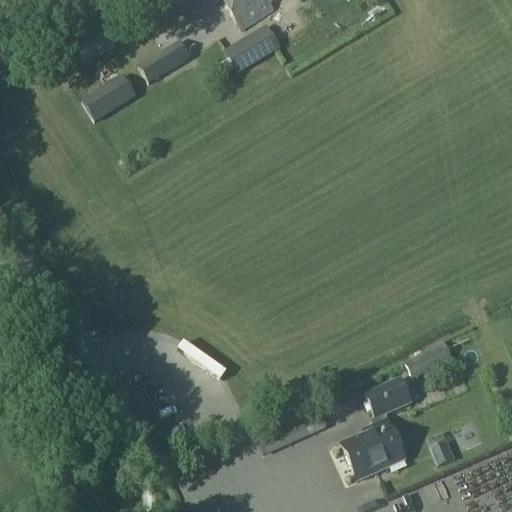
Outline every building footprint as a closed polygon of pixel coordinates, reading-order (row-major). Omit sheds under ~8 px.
[(156,0),(168,26),(198,12),(192,0),(156,0)] [(278,0),(218,0),(240,33),(272,13),(268,7),(278,0)] [(236,79),(279,53),(264,30),(222,56),(236,79)] [(116,50),(106,32),(75,47),(84,66),(116,50)] [(189,63),(177,43),(136,68),(148,88),(189,63)] [(94,125),(134,101),(121,78),(80,104),(94,125)] [(410,382),(450,362),(442,346),(402,367),(410,382)] [(357,484),(403,464),(397,451),(401,449),(395,436),(391,438),(382,419),(409,407),(409,406),(416,403),(412,390),(403,394),(399,383),(363,399),(374,423),(369,425),(372,431),(362,435),(363,437),(340,447),(357,484)] [(191,409),(183,413),(195,440),(203,436),(191,409)]
